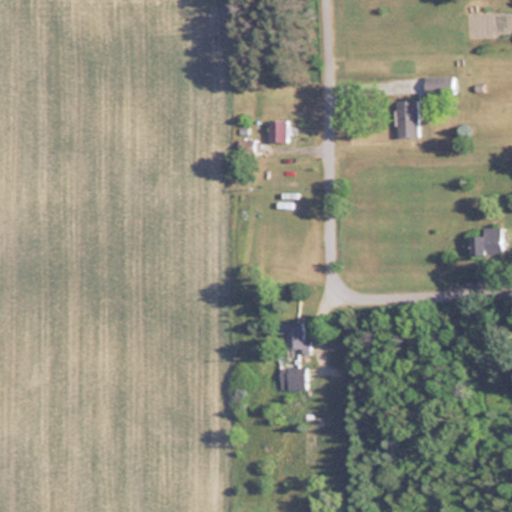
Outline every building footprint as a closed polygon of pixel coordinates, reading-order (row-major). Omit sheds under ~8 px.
[(417,99),(395,99),(395,137),(417,137),(417,99)] [(266,141),(287,141),(287,118),(266,118),(266,141)] [(484,234),(470,234),(470,255),(504,255),(504,226),(484,226),(484,234)] [(296,353),(307,353),(307,338),(302,338),(302,323),(280,323),(280,346),(296,346),(296,353)] [(303,366),(282,366),(283,390),(303,389),(303,366)]
